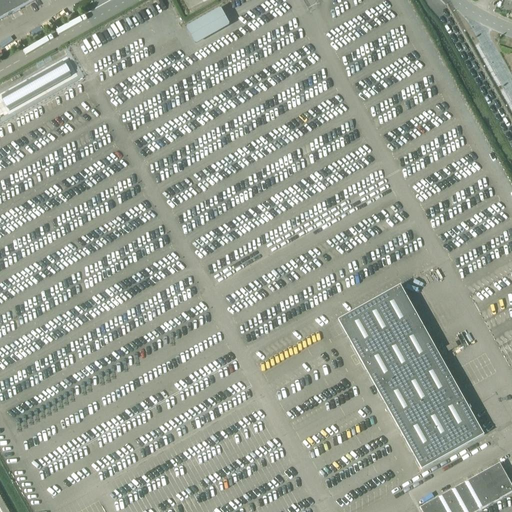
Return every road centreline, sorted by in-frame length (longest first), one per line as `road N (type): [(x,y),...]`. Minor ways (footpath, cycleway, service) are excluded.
road 1 (unknown): [(311,0),(329,58),(146,167),(295,455)]
road 2 (unclassified): [(115,7),(0,72)]
